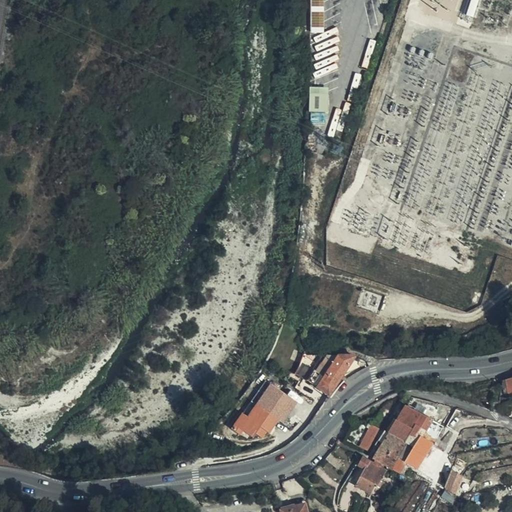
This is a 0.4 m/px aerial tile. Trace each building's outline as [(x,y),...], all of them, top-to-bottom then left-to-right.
[(477,1),(472,0),(468,0),(463,17),(471,19),(477,1)] [(309,86),(309,111),(329,111),(329,86),(309,86)] [(311,113),(311,123),(327,123),(327,112),(311,113)] [(306,380),(328,396),(354,357),(323,356),(313,371),(306,380)] [(299,376),(303,379),(310,369),(305,365),(299,376)] [(310,369),(303,379),(306,381),(306,380),(313,371),(310,369)] [(270,382),(248,416),(242,411),(231,427),(241,434),(244,429),(264,441),(278,419),(284,423),(298,401),(270,382)] [(433,422),(406,407),(397,421),(413,430),(424,436),(424,435),(433,422)] [(413,430),(397,421),(396,421),(389,434),(405,443),(413,430)] [(379,430),(371,426),(367,433),(376,437),(379,430)] [(401,448),(396,457),(400,459),(405,462),(420,438),(422,439),(424,436),(413,430),(405,443),(401,448)] [(358,444),(362,437),(350,431),(346,438),(358,444)] [(384,432),(379,440),(384,443),(386,439),(389,434),(384,432)] [(389,434),(386,439),(401,448),(405,443),(389,434)] [(418,470),(433,446),(422,439),(420,438),(405,462),(412,467),(418,470)] [(377,445),(381,448),(389,452),(396,457),(401,448),(386,439),(384,443),(379,440),(377,445)] [(374,460),(375,460),(380,463),(382,464),(389,452),(381,448),(374,460)] [(332,451),(327,458),(339,468),(344,461),(332,451)] [(396,457),(389,452),(382,464),(393,470),(400,459),(396,457)] [(365,459),(363,458),(358,467),(365,470),(369,462),(365,459)] [(398,473),(405,462),(400,459),(393,470),(398,473)] [(369,462),(365,470),(357,486),(370,494),(372,489),(377,491),(383,479),(382,478),(376,474),(379,469),(377,468),(380,463),(375,460),(373,464),(371,463),(369,462)] [(412,467),(405,462),(398,473),(405,477),(412,467)] [(376,474),(382,478),(385,472),(379,469),(376,474)] [(441,472),(437,484),(447,487),(451,475),(441,472)] [(462,478),(453,473),(452,472),(451,475),(447,487),(446,489),(456,495),(462,478)] [(280,510),(304,504),(303,502),(280,508),(280,510)]
